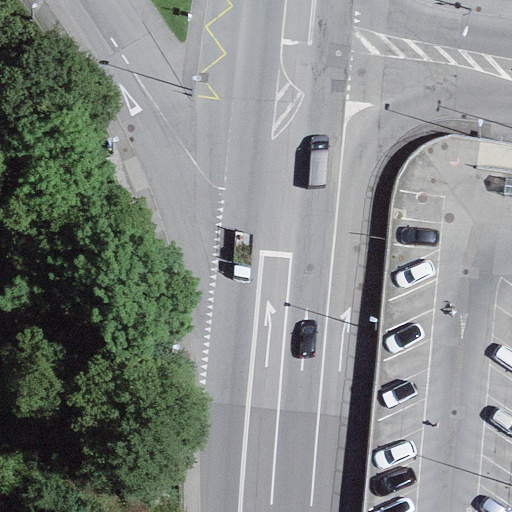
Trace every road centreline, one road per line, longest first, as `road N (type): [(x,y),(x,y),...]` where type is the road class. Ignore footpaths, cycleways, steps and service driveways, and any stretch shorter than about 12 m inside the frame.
road 1 (residential): [(292,204),(219,190),(200,177),(79,0)]
road 2 (primary): [(292,204),(271,511)]
road 3 (residential): [(511,70),(307,41)]
road 4 (primary): [(307,41),(292,204)]
